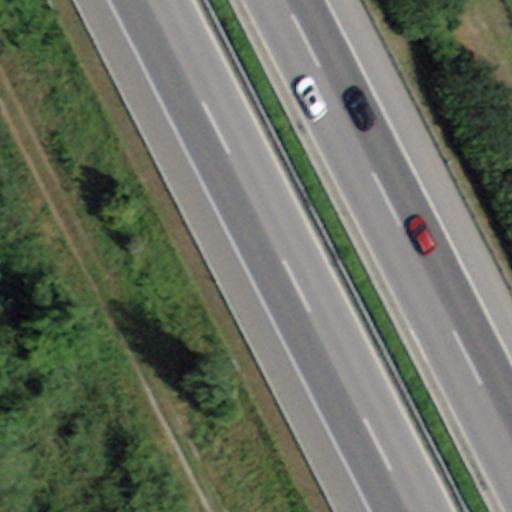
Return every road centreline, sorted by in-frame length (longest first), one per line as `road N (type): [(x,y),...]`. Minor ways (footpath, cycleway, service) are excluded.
road 1 (motorway): [(139,0),(401,511)]
road 2 (motorway): [(511,462),(276,0)]
road 3 (track): [(216,511),(0,93)]
